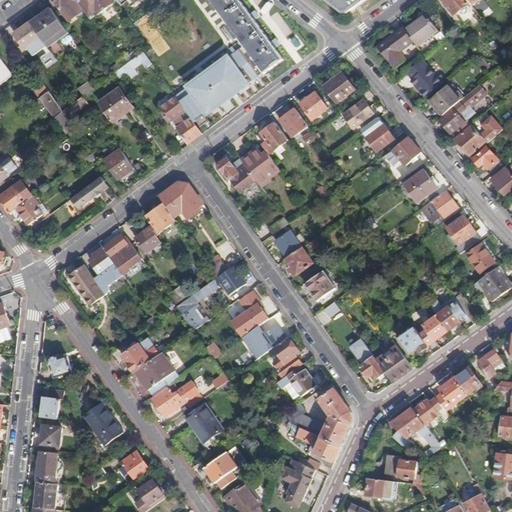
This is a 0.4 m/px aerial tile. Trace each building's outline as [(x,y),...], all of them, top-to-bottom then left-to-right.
[(77,0),(54,0),(69,20),(84,9),(77,0)] [(112,5),(107,0),(77,0),(84,9),(92,20),(112,5)] [(212,0),(267,73),(285,59),(272,41),(253,16),(241,0),(212,0)] [(327,0),(342,12),(348,13),(364,0),(327,0)] [(466,26),(481,15),(474,7),(469,0),(443,0),(456,17),(458,15),(466,26)] [(152,2),(140,1),(139,12),(150,13),(152,2)] [(44,14),(62,40),(73,32),(54,7),(44,14)] [(62,40),(44,14),(32,23),(43,39),(50,48),(62,40)] [(416,42),(419,47),(440,31),(428,15),(407,31),(412,37),(416,42)] [(134,24),(159,56),(170,48),(145,16),(134,24)] [(43,39),(32,23),(16,35),(28,50),(43,39)] [(407,31),(405,28),(379,47),(390,61),(391,60),(397,69),(408,61),(402,52),(416,42),(412,37),(407,31)] [(296,34),(289,39),(298,50),(304,45),(296,34)] [(155,65),(146,52),(127,66),(118,73),(121,78),(129,72),(134,79),(139,74),(135,69),(144,63),(148,69),(151,66),(152,68),(155,65)] [(0,56),(0,84),(0,85),(14,75),(0,56)] [(127,66),(123,60),(111,69),(116,75),(118,73),(127,66)] [(493,62),(481,60),(477,64),(483,71),(493,62)] [(423,61),(407,78),(429,98),(445,81),(423,61)] [(345,73),(327,87),(338,102),(356,88),(345,73)] [(51,91),(44,82),(35,89),(42,98),(51,91)] [(90,82),(80,89),(85,97),(96,89),(90,82)] [(462,101),(454,108),(455,109),(441,121),(455,138),(469,124),(470,122),(469,121),(476,116),(476,111),(471,106),(487,92),(481,85),(466,98),(462,101)] [(454,85),(451,88),(462,101),(466,98),(454,85)] [(433,101),(445,116),(454,108),(462,101),(451,88),(450,87),(433,101)] [(123,89),(103,104),(114,118),(113,119),(114,122),(115,121),(116,122),(136,109),(123,89)] [(59,116),(65,112),(51,91),(42,98),(56,118),(59,116)] [(319,93),(304,104),(316,120),(331,109),(319,93)] [(92,106),(85,97),(65,112),(72,121),(92,106)] [(180,126),(193,117),(178,97),(162,109),(172,122),(175,119),(180,126)] [(366,101),(346,116),(356,130),(377,115),(366,101)] [(297,109),(282,121),(295,138),(310,126),(297,109)] [(72,121),(65,112),(59,116),(66,125),(72,121)] [(206,115),(200,119),(205,125),(210,121),(206,115)] [(191,144),(206,133),(193,117),(180,126),(179,128),(191,144)] [(487,143),(486,143),(487,145),(504,130),(493,117),(484,124),(480,119),(472,126),(487,143)] [(80,132),(72,121),(66,125),(74,136),(80,132)] [(292,140),(279,123),(264,134),(270,142),(266,145),(273,155),(292,140)] [(379,127),(369,135),(381,152),(398,139),(387,125),(380,129),(379,127)] [(472,126),(457,139),(472,156),(486,143),(487,143),(472,126)] [(87,142),(82,134),(78,138),(83,145),(87,142)] [(312,134),(306,138),(310,145),(319,139),(317,136),(315,138),(312,134)] [(409,166),(424,153),(410,137),(387,157),(396,167),(403,160),(409,166)] [(485,163),(494,174),(504,165),(489,147),(475,159),(481,167),(485,163)] [(123,179),(137,168),(124,149),(109,160),(123,179)] [(255,155),(246,162),(247,163),(260,181),(269,175),(272,179),(283,171),(269,153),(266,156),(261,149),(254,154),(255,155)] [(252,152),(243,158),(246,162),(255,155),(254,154),(252,152)] [(95,163),(100,159),(96,154),(91,158),(95,163)] [(260,181),(247,163),(239,170),(230,158),(222,165),(232,179),(235,177),(237,180),(236,181),(244,193),(260,181)] [(0,184),(11,176),(0,161),(0,184)] [(511,164),(511,165),(494,180),(505,192),(509,188),(511,191),(511,164)] [(427,171),(409,185),(422,202),(440,189),(427,171)] [(260,181),(265,188),(274,181),(272,179),(269,175),(260,181)] [(105,176),(75,198),(84,208),(113,186),(105,176)] [(29,201),(36,195),(25,180),(19,184),(20,186),(18,187),(29,201)] [(181,183),(161,198),(166,204),(176,218),(185,212),(191,219),(199,213),(197,210),(205,204),(192,185),(181,183)] [(1,197),(12,213),(20,208),(29,201),(18,187),(18,186),(1,197)] [(322,191),(327,198),(332,194),(327,188),(322,191)] [(448,191),(423,210),(431,220),(443,212),(447,218),(461,208),(448,191)] [(29,201),(20,208),(32,225),(46,214),(40,206),(43,204),(36,195),(29,201)] [(156,225),(152,228),(159,237),(179,222),(176,218),(166,204),(150,217),(156,225)] [(378,213),(367,221),(375,231),(381,226),(378,221),(382,218),(378,213)] [(272,228),(276,235),(292,224),(287,217),(272,228)] [(467,217),(450,229),(462,246),(479,233),(467,217)] [(159,237),(152,228),(138,239),(149,255),(164,244),(159,237)] [(291,258),(306,248),(294,231),(279,241),(291,258)] [(328,240),(324,235),(318,239),(322,245),(328,240)] [(113,258),(130,245),(126,239),(123,236),(106,248),(113,258)] [(126,239),(130,245),(113,258),(118,265),(126,276),(146,262),(128,238),(126,239)] [(318,239),(312,244),(317,251),(323,246),(322,245),(318,239)] [(485,246),(471,255),(484,274),(498,264),(485,246)] [(106,248),(105,248),(98,253),(100,255),(92,261),(103,276),(118,265),(113,258),(106,248)] [(290,259),(302,274),(317,263),(306,248),(291,258),(290,259)] [(219,277),(230,269),(220,255),(215,259),(218,264),(213,268),(219,277)] [(290,259),(287,261),(299,277),(302,274),(290,259)] [(510,272),(505,264),(500,268),(505,276),(510,272)] [(100,302),(109,295),(87,265),(78,271),(79,273),(81,276),(74,281),(92,305),(98,300),(100,302)] [(196,331),(210,320),(199,303),(224,285),(231,296),(249,283),(236,265),(231,269),(230,269),(219,277),(193,295),(180,305),(178,306),(179,307),(183,314),(195,330),(196,331)] [(511,285),(505,276),(500,268),(490,275),(480,282),(486,291),(494,303),(511,289),(511,285)] [(327,272),(309,285),(321,302),(339,289),(327,272)] [(480,282),(473,287),(479,296),(486,291),(480,282)] [(172,294),(180,305),(193,295),(185,285),(172,294)] [(262,327),(273,319),(264,306),(266,305),(256,292),(243,301),(251,311),(236,322),(247,337),(248,336),(251,334),(262,327)] [(469,315),(476,325),(483,320),(464,294),(457,298),(469,315)] [(435,310),(450,331),(462,323),(462,321),(469,315),(457,298),(456,297),(444,306),(439,298),(431,304),(435,310)] [(226,309),(232,319),(245,311),(239,301),(226,309)] [(331,318),(342,310),(335,301),(325,309),(331,318)] [(3,304),(0,305),(0,328),(10,325),(3,304)] [(183,314),(179,307),(169,314),(174,321),(183,314)] [(430,347),(435,354),(444,348),(438,340),(450,331),(435,310),(430,313),(434,319),(427,324),(432,332),(424,338),(430,347)] [(263,357),(276,347),(275,345),(287,336),(277,323),(265,332),(262,327),(251,334),(248,336),(263,357)] [(421,353),(430,347),(424,338),(416,327),(401,338),(412,354),(418,349),(421,353)] [(396,354),(402,350),(392,336),(387,340),(396,354)] [(280,371),(285,379),(302,367),(302,366),(298,360),(295,355),(301,351),(291,337),(276,347),(284,358),(289,364),(282,369),(280,371)] [(150,339),(142,345),(153,360),(160,355),(161,354),(150,339)] [(217,358),(224,354),(216,343),(209,348),(217,358)] [(124,356),(136,372),(153,360),(142,345),(141,344),(124,356)] [(490,345),(482,350),(487,357),(498,373),(506,367),(490,345)] [(388,374),(395,384),(415,369),(402,350),(396,354),(397,356),(390,361),(386,357),(380,362),(388,374)] [(139,372),(156,397),(182,378),(165,354),(139,372)] [(51,358),(55,377),(73,373),(69,357),(62,358),(61,355),(51,358)] [(498,373),(487,357),(480,361),(492,378),(499,374),(498,373)] [(277,363),(282,369),(289,364),(284,358),(277,363)] [(386,375),(388,374),(380,362),(377,358),(363,368),(370,379),(376,376),(379,380),(380,379),(382,381),(388,377),(386,375)] [(305,371),(302,367),(285,379),(279,383),(284,389),(285,388),(295,400),(301,395),(291,381),(305,371)] [(456,379),(468,396),(483,385),(471,368),(456,379)] [(305,371),(291,381),(301,395),(302,397),(318,385),(307,370),(305,371)] [(216,381),(220,387),(224,384),(231,380),(226,374),(216,381)] [(236,388),(238,390),(242,387),(235,377),(231,380),(236,388)] [(444,393),(438,397),(447,410),(468,396),(456,379),(441,389),(444,393)] [(231,380),(224,384),(230,392),(236,388),(231,380)] [(170,390),(156,401),(161,408),(157,410),(159,412),(162,410),(168,418),(202,394),(196,385),(177,399),(170,390)] [(313,433),(342,447),(354,421),(354,412),(338,388),(322,400),(319,406),(325,414),(327,413),(330,415),(331,415),(333,417),(329,426),(302,413),(306,409),(303,403),(282,418),(293,424),(296,425),(313,433)] [(45,398),(43,416),(57,417),(59,399),(64,400),(65,392),(48,390),(47,398),(45,398)] [(416,411),(426,425),(441,415),(430,400),(416,411)] [(103,402),(84,415),(92,425),(88,427),(105,450),(118,441),(115,438),(124,432),(103,402)] [(189,419),(202,436),(209,430),(215,437),(225,430),(207,405),(189,419)] [(415,409),(394,426),(400,432),(410,440),(420,432),(424,438),(425,436),(434,448),(426,454),(430,458),(434,456),(444,448),(426,425),(416,411),(415,409)] [(263,421),(268,428),(278,421),(273,413),(263,421)] [(511,417),(504,416),(501,437),(511,437),(511,417)] [(268,428),(266,430),(269,434),(281,425),(290,429),(293,424),(282,418),(278,421),(268,428)] [(80,434),(77,422),(70,422),(74,436),(80,434)] [(325,466),(332,469),(342,447),(313,433),(296,425),(292,434),(299,436),(298,438),(313,445),(310,452),(317,455),(315,458),(327,464),(325,466)] [(44,426),(43,445),(61,447),(63,428),(44,426)] [(209,430),(202,436),(211,448),(218,442),(215,437),(209,430)] [(410,440),(400,432),(394,439),(411,453),(417,446),(410,440)] [(138,452),(124,462),(125,465),(135,478),(149,468),(138,452)] [(231,452),(227,454),(234,463),(237,460),(231,452)] [(511,455),(499,453),(495,477),(511,479),(511,455)] [(219,483),(224,490),(238,480),(233,474),(239,470),(234,463),(227,454),(207,469),(218,485),(219,483)] [(418,483),(421,473),(417,473),(418,460),(402,458),(402,455),(388,454),(386,473),(400,475),(400,476),(416,478),(415,483),(418,483)] [(41,458),(38,482),(52,484),(59,485),(60,485),(61,478),(56,477),(59,460),(41,458)] [(318,471),(322,464),(310,459),(306,460),(302,458),(300,463),(308,466),(318,471)] [(291,471),(309,492),(315,481),(314,480),(318,471),(308,466),(300,463),(295,460),(292,467),(290,466),(288,470),(291,471)] [(108,473),(102,465),(90,474),(94,490),(100,485),(98,480),(108,473)] [(135,478),(125,465),(119,469),(129,483),(135,478)] [(306,500),(309,492),(291,471),(288,470),(285,478),(295,483),(289,495),(291,495),(288,502),(300,508),(304,500),(306,500)] [(396,480),(370,477),(368,495),(394,498),(396,480)] [(133,500),(141,511),(145,511),(151,508),(167,496),(153,479),(150,480),(148,478),(138,486),(140,488),(139,489),(142,494),(133,500)] [(38,482),(36,509),(57,511),(59,485),(52,484),(38,482)] [(421,488),(418,483),(416,486),(422,497),(425,495),(424,492),(421,488)] [(262,511),(260,507),(264,505),(248,484),(227,499),(237,511),(240,511),(242,511),(262,511)] [(466,504),(469,511),(488,511),(490,511),(482,496),(466,504)] [(454,500),(444,506),(447,511),(457,505),(454,500)] [(372,511),(353,503),(349,511),(372,511)]
